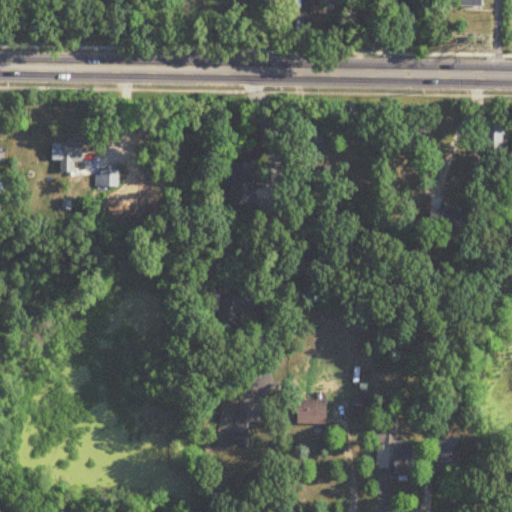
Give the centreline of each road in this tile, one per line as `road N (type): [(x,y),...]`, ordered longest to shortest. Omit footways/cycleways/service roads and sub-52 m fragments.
road 1 (secondary): [(0,65),(511,76)]
road 2 (residential): [(245,72),(263,118),(279,223),(269,365)]
